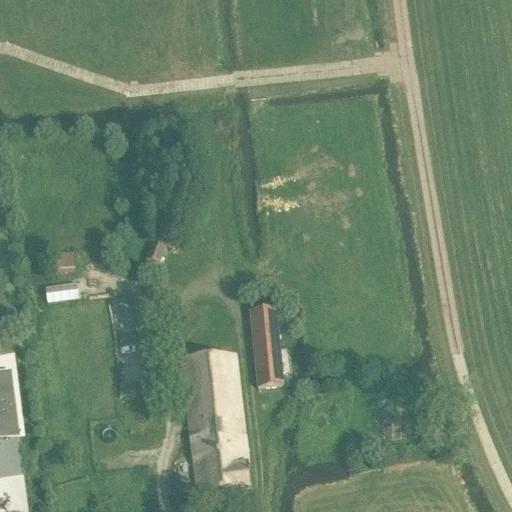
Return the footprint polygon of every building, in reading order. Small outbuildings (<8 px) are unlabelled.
[(159,267),(166,250),(152,244),(145,261),(159,267)] [(256,392),(283,390),(276,312),(248,315),(256,392)] [(235,358),(180,362),(195,498),(250,491),(235,358)] [(0,442),(19,440),(10,373),(0,374),(0,442)] [(25,492),(24,483),(7,485),(8,494),(25,492)]
